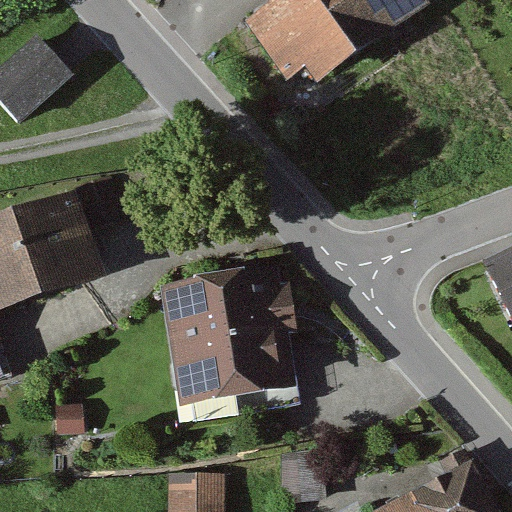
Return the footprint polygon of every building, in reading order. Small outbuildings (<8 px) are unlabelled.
[(306,66),(318,83),(432,3),(429,0),(276,0),(246,21),(286,79),(306,66)] [(0,99),(22,124),(75,76),(38,34),(0,68),(0,99)] [(0,322),(102,288),(76,210),(0,234),(0,322)] [(511,270),(493,279),(511,321),(511,270)] [(168,304),(187,424),(302,405),(293,349),(304,347),(296,300),(285,302),(283,285),(168,304)] [(490,511),(471,474),(396,511),(490,511)] [(229,511),(228,481),(173,483),(173,511),(229,511)]
